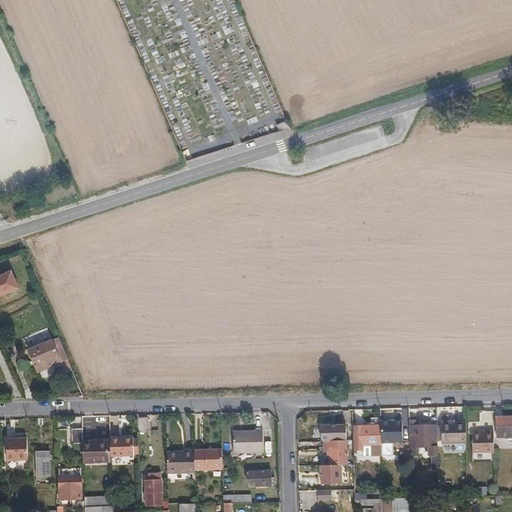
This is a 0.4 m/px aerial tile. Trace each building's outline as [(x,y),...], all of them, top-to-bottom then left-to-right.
[(0,275),(0,298),(21,290),(12,271),(0,275)] [(34,370),(59,361),(49,337),(25,347),(34,370)] [(137,432),(148,432),(147,417),(137,417),(137,432)] [(508,438),(511,438),(511,417),(495,418),(495,436),(507,436),(508,438)] [(415,452),(415,446),(428,445),(437,445),(436,428),(430,428),(430,425),(417,425),(417,420),(408,419),(408,452),(415,452)] [(402,421),(380,422),(381,445),(403,444),(402,421)] [(440,441),(465,441),(464,421),(452,421),(440,422),(440,441)] [(369,455),(380,455),(379,425),(352,425),(353,449),(361,449),(362,445),(369,445),(369,455)] [(71,429),(71,444),(83,444),(82,440),(82,429),(71,429)] [(233,453),(262,452),(262,429),(254,429),(254,430),(232,431),(233,453)] [(472,452),(493,452),(493,430),(485,430),(485,433),(471,433),(472,452)] [(6,460),(27,460),(27,437),(6,438),(6,460)] [(133,456),(133,440),(133,438),(110,439),(110,440),(111,458),(133,457),(133,456)] [(329,464),(346,464),(345,439),(344,439),(329,440),(328,440),(328,441),(329,451),(329,464)] [(93,443),(93,440),(82,440),(83,444),(83,460),(83,462),(108,461),(108,442),(93,443)] [(111,461),(111,458),(110,440),(93,440),(93,443),(108,442),(108,461),(111,461)] [(437,462),(437,447),(437,445),(428,445),(428,454),(431,454),(431,463),(437,462)] [(221,449),(194,449),(194,451),(194,470),(222,469),(222,458),(221,449)] [(195,472),(194,470),(194,451),(166,451),(167,473),(195,472)] [(37,476),(51,475),(50,452),(36,453),(37,476)] [(254,486),(271,485),(270,470),(247,471),(247,482),(254,482),(254,486)] [(145,505),(161,505),(160,472),(149,472),(148,475),(144,475),(145,505)] [(60,499),(81,498),(81,477),(59,477),(60,499)] [(317,499),(331,498),(330,489),(317,489),(317,499)] [(113,511),(113,497),(86,497),(86,511),(113,511)] [(410,511),(410,498),(390,499),(390,511),(410,511)] [(250,511),(250,502),(239,502),(223,503),(223,511),(241,511),(250,511)] [(180,511),(195,511),(196,503),(180,503),(180,511)]
